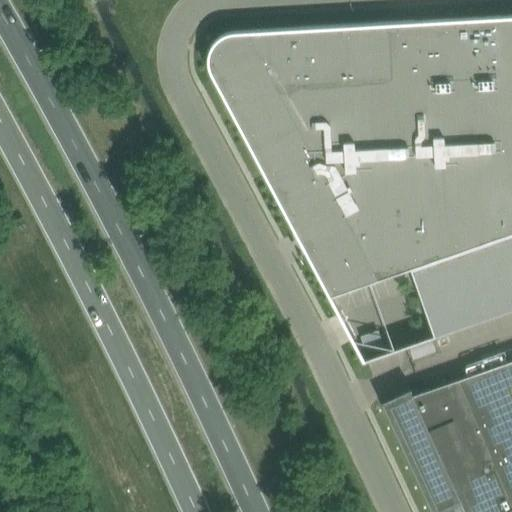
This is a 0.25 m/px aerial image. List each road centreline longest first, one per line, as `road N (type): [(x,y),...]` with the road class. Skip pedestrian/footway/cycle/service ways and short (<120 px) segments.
road 1 (unclassified): [(385,511),(167,74),(166,42),(181,9),(206,0)]
road 2 (trunk): [(259,511),(0,16)]
road 3 (trunk): [(0,127),(101,313),(193,511)]
